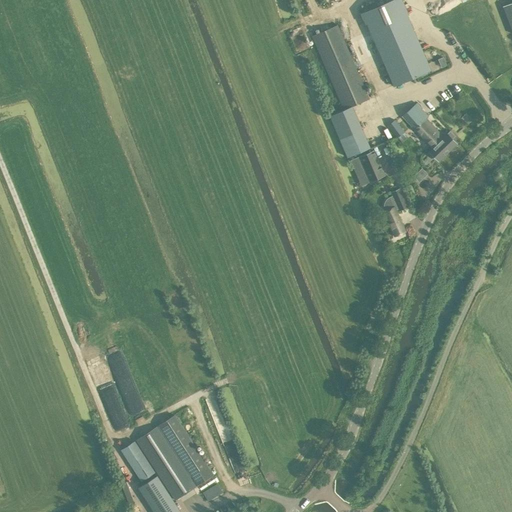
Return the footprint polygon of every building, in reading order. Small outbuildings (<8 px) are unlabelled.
[(394,86),(431,70),(400,0),(390,0),(362,12),(394,86)] [(344,110),(352,107),(369,99),(337,26),(312,37),(344,110)] [(415,103),(402,117),(432,149),(443,138),(427,121),(426,118),(428,117),(415,103)] [(361,129),(352,107),(344,110),(330,116),(339,139),(361,129)] [(396,138),(404,132),(395,122),(388,127),(396,138)] [(348,157),(369,149),(361,130),(339,139),(347,158),(348,157)] [(432,149),(429,151),(439,162),(458,144),(453,138),(455,136),(451,131),(443,138),(432,149)] [(375,151),(350,161),(354,171),(360,169),(367,183),(385,175),(375,151)] [(422,168),(413,176),(418,181),(427,173),(422,168)] [(384,209),(384,211),(383,212),(394,237),(405,233),(395,210),(397,209),(398,211),(407,207),(402,195),(399,189),(391,193),(392,197),(389,198),(388,199),(386,200),(385,202),(384,203),(383,205),(383,207),(384,209)] [(136,440),(175,500),(213,475),(174,415),(136,440)] [(141,481),(154,472),(134,441),(120,450),(141,481)] [(157,475),(138,487),(154,511),(177,511),(180,511),(157,475)] [(208,501),(222,492),(217,484),(203,492),(208,501)]
